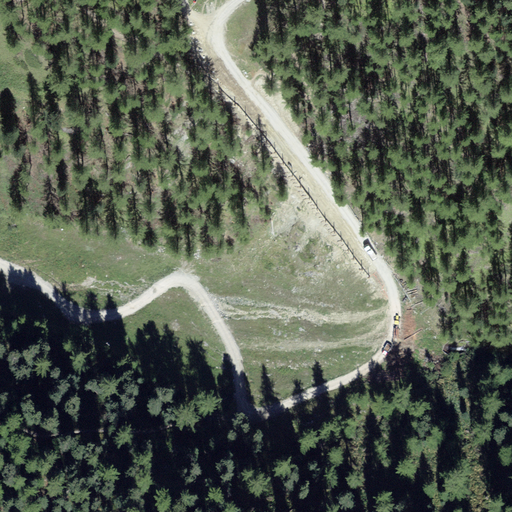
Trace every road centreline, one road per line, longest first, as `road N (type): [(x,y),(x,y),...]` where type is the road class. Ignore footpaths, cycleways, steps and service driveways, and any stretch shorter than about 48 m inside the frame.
road 1 (track): [(262,413),(379,357),(397,323),(393,289),(214,44)]
road 2 (track): [(0,264),(120,312),(171,279),(191,280),(262,413)]
